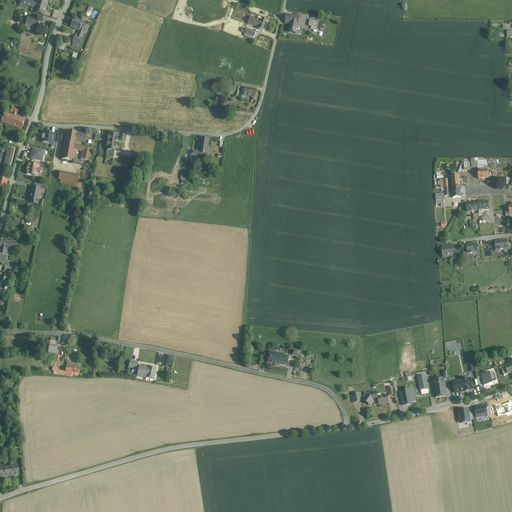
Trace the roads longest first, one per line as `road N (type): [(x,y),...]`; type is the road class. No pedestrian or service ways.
road 1 (residential): [(349,427),(319,386),(124,342),(0,331)]
road 2 (residential): [(349,427),(172,447),(0,498)]
road 3 (residential): [(283,0),(254,127),(243,133),(32,122)]
road 4 (residential): [(511,389),(349,427)]
road 5 (residential): [(68,0),(32,122)]
